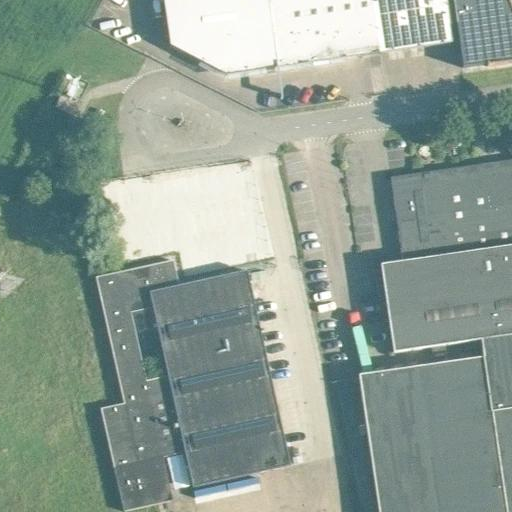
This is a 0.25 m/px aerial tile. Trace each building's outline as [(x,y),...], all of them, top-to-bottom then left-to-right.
[(376,55),(367,0),(161,0),(169,50),(226,78),(376,55)] [(367,0),(376,55),(451,44),(451,41),(458,40),(462,69),(486,66),(487,68),(511,64),(511,11),(509,4),(507,0),(367,0)] [(78,107),(76,106),(60,98),(55,108),(73,117),(78,107)] [(511,511),(511,161),(446,171),(452,213),(458,255),(465,254),(478,341),(480,359),(358,376),(377,511),(511,511)] [(452,213),(446,171),(390,179),(396,221),(452,213)] [(458,255),(452,213),(396,221),(402,263),(458,255)] [(458,255),(402,263),(389,265),(386,260),(372,262),(371,259),(370,259),(376,298),(385,297),(393,353),(478,341),(465,254),(458,255)] [(100,410),(113,470),(122,511),(125,511),(170,502),(160,459),(157,443),(173,440),(176,456),(183,454),(191,489),(289,468),(246,272),(178,287),(172,262),(95,279),(120,406),(100,410)] [(160,459),(176,456),(173,440),(157,443),(160,459)]
